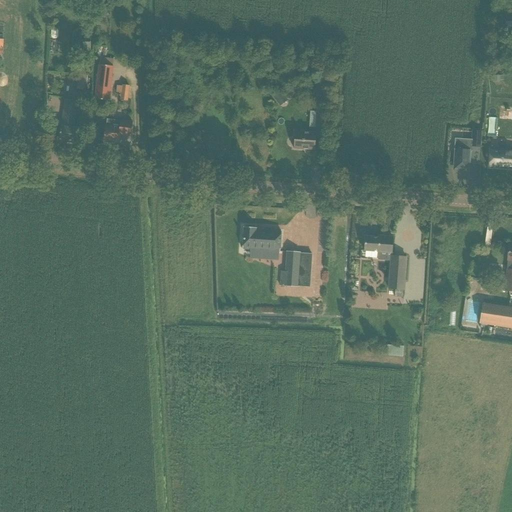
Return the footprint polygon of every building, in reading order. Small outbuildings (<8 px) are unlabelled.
[(94,99),(109,101),(113,67),(99,65),(94,99)] [(76,89),(85,91),(86,85),(85,84),(87,71),(79,70),(79,74),(76,89)] [(272,96),(280,106),(288,101),(280,90),(272,96)] [(59,142),(78,144),(80,127),(74,126),(76,111),(78,111),(79,104),(64,102),(59,142)] [(327,103),(317,102),(317,108),(316,108),(315,129),(316,129),(325,130),(327,103)] [(104,140),(118,142),(119,135),(131,137),(133,122),(121,121),(120,121),(107,119),(106,126),(104,140)] [(294,149),(315,150),(316,132),(295,131),(294,139),(293,140),(292,145),(294,146),(294,149)] [(480,148),(481,131),(472,131),(472,140),(455,139),(454,151),(456,151),(454,169),(468,170),(469,152),(471,153),(471,147),(480,148)] [(511,151),(490,150),(489,168),(511,169),(511,151)] [(256,228),(244,227),(242,249),(280,252),(281,232),(256,230),(256,228)] [(389,290),(402,291),(402,290),(405,291),(407,257),(391,256),(393,238),(380,237),(380,238),(365,237),(364,250),(378,251),(377,260),(390,261),(389,290)] [(285,272),(281,272),(280,286),(298,287),(300,252),(287,251),(285,272)] [(480,323),(511,328),(511,308),(483,304),(480,323)] [(387,356),(402,358),(404,346),(388,345),(387,356)]
